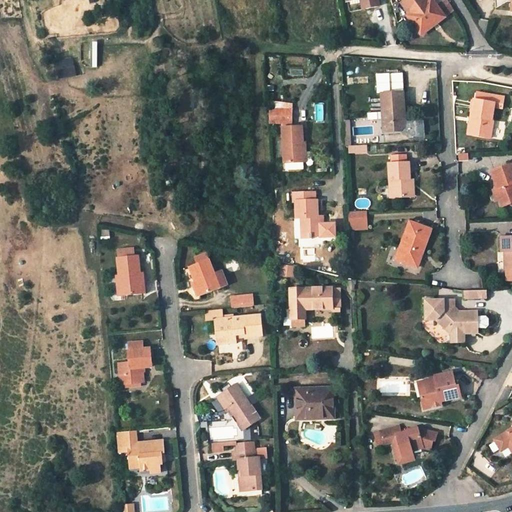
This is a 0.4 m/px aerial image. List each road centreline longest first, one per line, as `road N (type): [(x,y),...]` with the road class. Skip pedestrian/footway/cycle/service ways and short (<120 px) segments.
road 1 (residential): [(161,242),(193,511)]
road 2 (residential): [(511,358),(432,511)]
road 3 (unknown): [(332,51),(340,183)]
road 4 (track): [(456,57),(332,51)]
